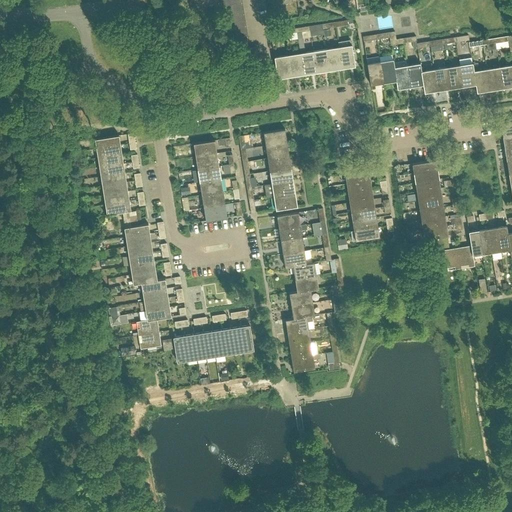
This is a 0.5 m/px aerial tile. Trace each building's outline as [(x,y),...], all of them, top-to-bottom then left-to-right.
[(200,0),(194,0),(196,10),(202,9),(200,0)] [(324,33),(323,28),(322,23),(309,26),(311,35),(324,33)] [(316,71),(313,50),(305,51),(302,31),(306,31),(305,26),(296,28),(297,32),(300,52),(303,73),(316,71)] [(388,32),(389,36),(390,44),(399,43),(399,38),(395,39),(394,31),(388,32)] [(443,43),(444,43),(445,48),(452,47),(451,37),(442,39),(443,43)] [(238,52),(248,50),(246,42),(236,44),(231,45),(232,53),(238,52)] [(339,46),(342,67),(355,65),(352,44),(339,46)] [(329,69),(342,67),(339,46),(326,48),(329,69)] [(316,71),(329,69),(326,48),(313,50),(316,71)] [(291,75),(303,73),(300,52),(287,54),(291,75)] [(278,77),(291,75),(287,54),(274,56),(278,77)] [(394,66),(393,58),(380,60),(383,82),(396,80),(394,66)] [(370,84),(383,82),(380,60),(367,62),(370,84)] [(421,70),(420,62),(407,64),(410,86),(423,84),(421,70)] [(473,70),(474,70),(472,62),(459,64),(462,86),(475,83),(476,83),(473,70)] [(397,88),(410,86),(407,64),(394,66),(396,80),(397,88)] [(450,88),(462,86),(459,64),(446,66),(450,88)] [(502,87),(511,85),(511,65),(511,64),(499,66),(502,87)] [(437,90),(450,88),(446,66),(433,68),(437,90)] [(489,89),(502,87),(499,66),(486,68),(489,89)] [(424,92),(437,90),(433,68),(421,70),(423,84),(424,92)] [(477,91),(489,89),(486,68),(474,70),(473,70),(476,83),(475,83),(477,91)] [(502,134),(511,132),(511,118),(500,121),(502,134)] [(265,144),(287,141),(285,128),(263,131),(265,144)] [(504,147),(511,145),(511,132),(502,134),(504,147)] [(96,148),(120,144),(119,134),(94,138),(96,148)] [(195,156),(217,152),(215,139),(193,143),(195,156)] [(267,157),(289,154),(287,141),(265,144),(267,157)] [(98,157),(122,153),(120,144),(96,148),(98,157)] [(197,169),(219,165),(217,152),(195,156),(197,169)] [(99,166),(123,163),(122,153),(98,157),(99,166)] [(270,170),(291,167),(289,154),(267,157),(270,170)] [(413,173),(437,169),(436,159),(412,163),(413,173)] [(345,174),(369,170),(367,160),(343,164),(345,174)] [(101,176),(125,172),(123,163),(99,166),(101,176)] [(199,181),(221,178),(219,165),(197,169),(199,181)] [(272,183),(293,179),(291,167),(270,170),(272,183)] [(415,182),(439,178),(437,169),(413,173),(415,182)] [(346,183),(370,179),(369,170),(345,174),(346,183)] [(102,185),(126,181),(125,172),(101,176),(102,185)] [(201,194),(223,191),(221,178),(199,181),(201,194)] [(439,178),(415,182),(416,191),(440,187),(439,178)] [(274,196),(295,192),(293,179),(272,183),(274,196)] [(348,192),(372,189),(370,179),(346,183),(348,192)] [(103,194),(128,190),(126,181),(102,185),(103,194)] [(418,200),(442,197),(440,187),(416,191),(418,200)] [(349,202),(373,198),(372,189),(348,192),(349,202)] [(105,204),(129,200),(128,190),(103,194),(105,204)] [(203,207),(225,203),(223,191),(201,194),(203,207)] [(295,192),(274,196),(276,209),(297,205),(295,192)] [(419,210),(443,206),(442,197),(418,200),(419,210)] [(351,211),(375,207),(373,198),(349,202),(351,211)] [(129,200),(105,204),(107,213),(131,210),(129,200)] [(225,203),(203,207),(206,220),(227,216),(225,203)] [(421,219),(445,215),(443,206),(419,210),(421,219)] [(352,220),(376,217),(375,207),(351,211),(352,220)] [(300,224),(298,211),(277,215),(279,228),(300,224)] [(422,228),(446,225),(445,215),(421,219),(422,228)] [(354,230),(378,226),(376,217),(352,220),(354,230)] [(125,237),(150,233),(148,223),(124,227),(125,237)] [(281,241),(302,237),(301,229),(307,228),(306,223),(300,224),(279,228),(281,241)] [(507,232),(508,232),(506,224),(497,226),(501,250),(510,249),(507,232)] [(446,225),(422,228),(424,238),(448,234),(446,225)] [(378,226),(354,230),(355,239),(379,236),(378,226)] [(491,252),(501,250),(497,226),(487,227),(491,252)] [(482,253),(491,252),(487,227),(478,229),(482,253)] [(473,254),(482,253),(478,229),(468,230),(471,245),(473,255),(473,254)] [(127,246),(151,242),(150,233),(125,237),(127,246)] [(283,253),(304,250),(302,237),(281,241),(283,253)] [(128,255),(152,251),(151,242),(127,246),(128,255)] [(471,245),(458,247),(461,267),(461,264),(468,263),(468,266),(475,265),(473,254),(473,255),(471,245)] [(454,265),(455,268),(461,267),(458,247),(444,249),(447,270),(448,269),(447,266),(454,265)] [(306,263),(306,262),(304,250),(283,253),(285,266),(293,265),(306,263)] [(130,264),(154,260),(152,251),(128,255),(130,264)] [(131,274),(155,270),(154,260),(130,264),(131,274)] [(295,278),(316,274),(314,261),(306,262),(306,263),(293,265),(295,278)] [(157,279),(155,270),(131,274),(133,283),(141,282),(157,279)] [(310,289),(318,287),(316,274),(295,278),(297,291),(310,289)] [(142,291),(166,287),(165,278),(157,279),(141,282),(142,291)] [(144,300),(168,297),(166,287),(142,291),(144,300)] [(312,301),(310,289),(297,291),(289,292),(291,305),(312,301)] [(145,310),(169,306),(168,297),(144,300),(145,310)] [(307,316),(312,315),(314,314),(312,301),(291,305),(293,317),(307,315),(307,316)] [(157,317),(157,318),(171,315),(169,306),(145,310),(147,319),(157,317)] [(287,332),(309,328),(307,321),(313,320),(312,315),(307,316),(307,315),(293,317),(285,318),(287,332)] [(138,334),(159,331),(157,318),(157,317),(147,319),(136,321),(139,321),(140,327),(137,328),(138,334)] [(249,324),(239,325),(243,351),(253,349),(249,324)] [(239,325),(230,327),(234,352),(243,351),(239,325)] [(230,327),(220,328),(224,353),(234,352),(230,327)] [(220,328),(211,330),(215,355),(224,353),(220,328)] [(289,344),(311,341),(309,328),(287,332),(289,344)] [(211,330),(202,331),(206,356),(215,355),(211,330)] [(140,348),(161,344),(159,331),(138,334),(141,334),(142,341),(139,341),(140,348)] [(202,331),(193,333),(197,358),(206,356),(202,331)] [(193,333),(183,334),(187,359),(197,358),(193,333)] [(174,336),(173,336),(173,338),(174,342),(175,347),(177,361),(187,359),(183,334),(174,336)] [(311,341),(289,344),(291,357),(313,354),(311,341)] [(313,354),(291,357),(293,370),(315,367),(313,359),(319,358),(318,353),(313,354)] [(329,368),(340,367),(339,365),(337,353),(333,354),(334,361),(328,362),(329,368)]
